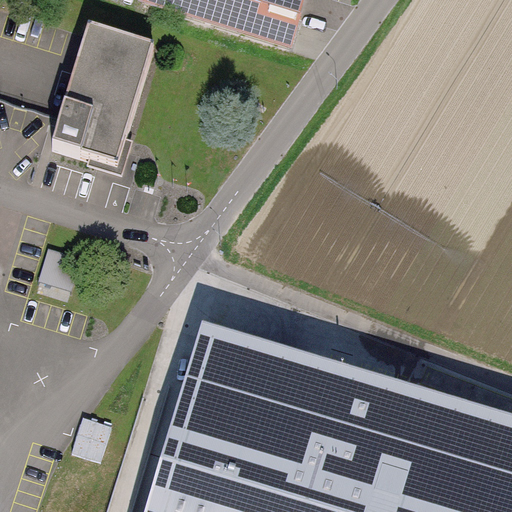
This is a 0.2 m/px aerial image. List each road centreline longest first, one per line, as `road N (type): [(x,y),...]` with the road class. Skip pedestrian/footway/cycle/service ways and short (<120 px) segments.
road 1 (residential): [(383,0),(197,254)]
road 2 (residential): [(197,254),(16,511)]
road 3 (residential): [(197,254),(0,195)]
